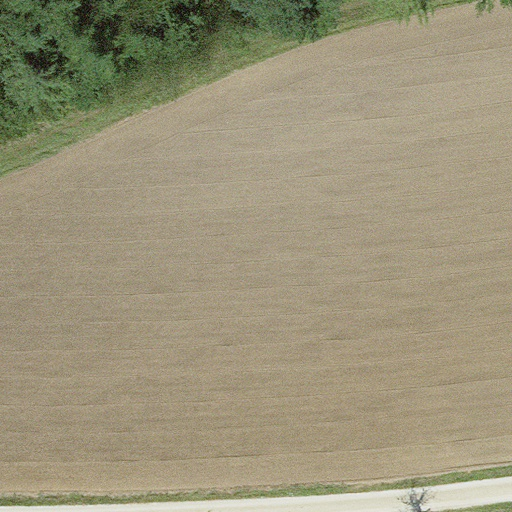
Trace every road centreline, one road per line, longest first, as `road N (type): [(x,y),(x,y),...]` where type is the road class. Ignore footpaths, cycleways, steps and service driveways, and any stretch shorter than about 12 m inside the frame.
road 1 (track): [(372,0),(129,84),(0,146)]
road 2 (track): [(299,511),(511,489)]
